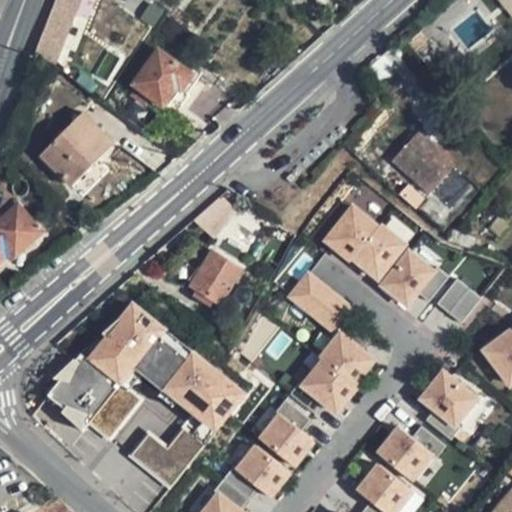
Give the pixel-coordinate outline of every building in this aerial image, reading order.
[(42,0),(27,45),(36,52),(40,55),(48,27),(53,29),(63,0),(42,0)] [(81,0),(70,29),(82,34),(95,0),(81,0)] [(192,74),(161,51),(136,84),(140,87),(152,96),(164,104),(179,85),(182,88),(192,74)] [(127,93),(118,87),(106,103),(115,109),(127,93)] [(152,96),(140,87),(135,95),(147,103),(152,96)] [(116,142),(85,112),(43,155),(74,185),(116,142)] [(198,142),(168,119),(155,138),(181,157),(198,142)] [(439,150),(419,132),(394,160),(415,179),(421,171),(438,186),(451,172),(433,157),(439,150)] [(457,166),(439,150),(433,157),(451,172),(457,166)] [(438,186),(421,171),(415,179),(431,193),(438,186)] [(381,225),(354,203),(323,241),(354,262),(381,225)] [(45,232),(19,204),(0,220),(0,239),(3,243),(0,245),(0,246),(13,261),(17,257),(28,247),(45,232)] [(407,249),(411,246),(384,224),(354,262),(379,284),(407,249)] [(463,237),(446,231),(442,242),(459,248),(463,237)] [(36,255),(28,247),(17,257),(25,265),(36,255)] [(433,270),(407,249),(379,284),(409,308),(422,292),(437,273),(433,270)] [(244,269),(213,250),(191,286),(197,290),(215,301),(222,305),(244,269)] [(437,265),(433,270),(437,273),(422,292),(432,300),(451,276),(437,265)] [(309,270),(287,295),(335,335),(341,329),(357,309),(309,270)] [(483,298),(458,278),(437,305),(462,324),(483,298)] [(215,301),(197,290),(193,296),(212,307),(215,301)] [(83,349),(45,396),(87,430),(91,424),(126,383),(138,368),(218,433),(251,393),(196,349),(188,359),(164,340),(173,330),(134,299),(89,354),(83,349)] [(511,327),(482,348),(510,389),(511,387),(511,327)] [(380,360),(341,329),(320,356),(357,387),(380,360)] [(320,359),(299,387),(336,415),(357,387),(320,359)] [(444,368),(419,398),(435,411),(459,430),(484,400),(444,368)] [(297,385),(286,399),(329,436),(342,422),(336,415),(299,387),(297,385)] [(286,399),(277,409),(321,446),(329,436),(286,399)] [(435,411),(428,420),(454,440),(461,431),(435,411)] [(281,413),(261,437),(298,468),(318,444),(281,413)] [(398,426),(377,453),(416,483),(437,457),(398,426)] [(166,448),(149,433),(129,456),(168,488),(205,444),(184,427),(166,448)] [(422,427),(414,437),(437,457),(447,447),(422,427)] [(255,442),(233,469),(272,500),(294,472),(255,442)] [(511,457),(501,470),(511,478),(511,457)] [(378,462),(357,490),(371,500),(385,511),(401,511),(417,492),(378,462)] [(233,469),(225,480),(264,511),(267,511),(275,503),(272,500),(233,469)] [(264,511),(225,480),(218,490),(244,511),(264,511)] [(244,511),(218,490),(200,511),(244,511)] [(511,511),(511,491),(493,511),(511,511)] [(76,511),(60,497),(36,510),(37,511),(76,511)] [(385,511),(371,500),(362,511),(385,511)]
